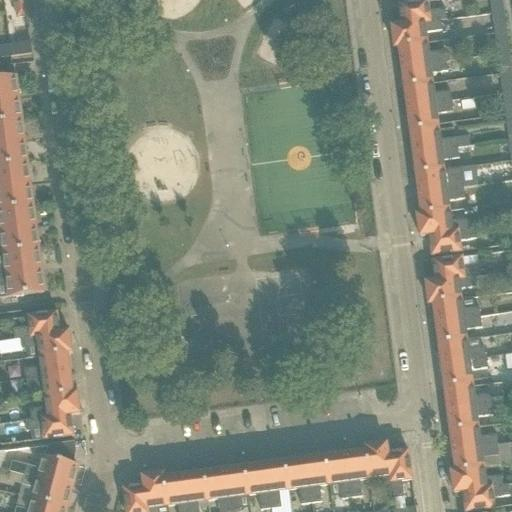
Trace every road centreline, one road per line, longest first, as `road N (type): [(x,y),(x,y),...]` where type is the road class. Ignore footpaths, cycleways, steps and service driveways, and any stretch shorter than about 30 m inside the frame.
road 1 (residential): [(45,0),(108,461)]
road 2 (residential): [(423,420),(368,0)]
road 3 (residential): [(108,461),(423,420)]
